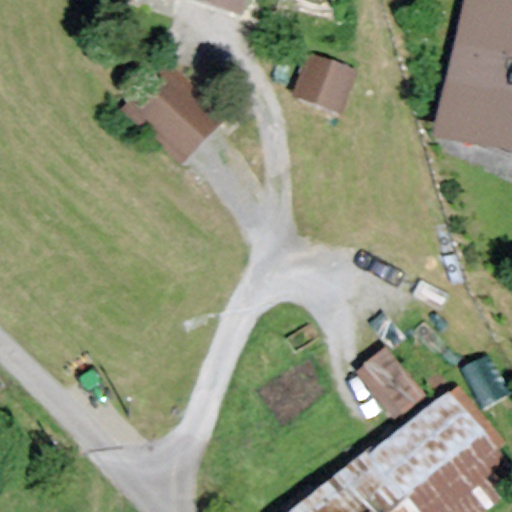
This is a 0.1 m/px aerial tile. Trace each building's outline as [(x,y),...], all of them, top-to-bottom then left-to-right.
[(511,29),(485,24),(464,115),(482,119),(479,133),(511,140),(511,29)] [(313,52),(297,94),(342,112),(359,70),(313,52)] [(180,157),(216,119),(171,77),(135,115),(180,157)] [(390,346),(359,369),(396,418),(427,394),(390,346)] [(385,467),(424,511),(482,511),(511,488),(511,475),(494,454),(503,446),(457,391),(436,410),(442,416),(385,467)] [(380,472),(365,453),(355,461),(360,467),(319,502),(309,490),(283,511),(284,511),(424,511),(385,467),(380,472)]
